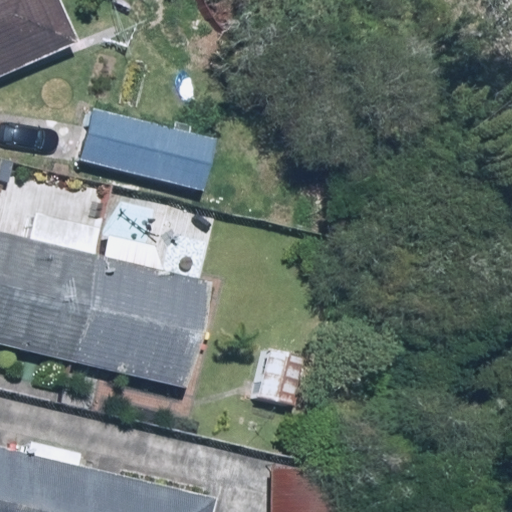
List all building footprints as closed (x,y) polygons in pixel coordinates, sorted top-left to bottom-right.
[(0,0),(0,81),(67,52),(42,0),(0,0)] [(205,140),(81,110),(68,167),(192,196),(205,140)] [(0,352),(171,393),(196,284),(147,272),(152,250),(98,238),(93,260),(83,257),(90,229),(18,212),(12,240),(0,237),(0,352)] [(291,357),(255,352),(248,404),(285,408),(291,357)] [(200,511),(202,502),(67,470),(71,454),(20,442),(16,457),(0,453),(0,511),(200,511)] [(322,511),(323,471),(260,471),(259,511),(322,511)]
